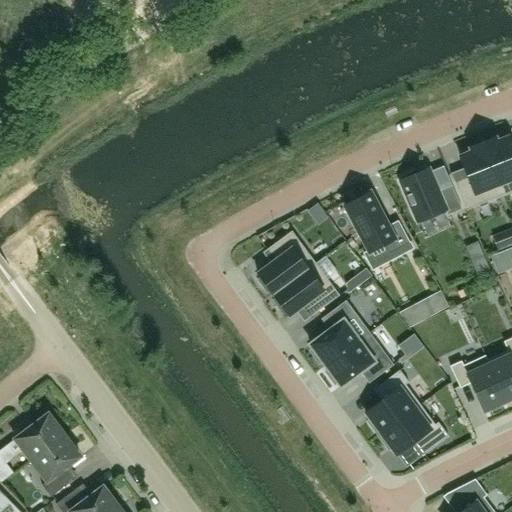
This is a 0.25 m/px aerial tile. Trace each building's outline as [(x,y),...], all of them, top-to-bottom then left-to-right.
[(497,142),(496,138),(483,143),(504,196),(511,192),(511,145),(509,137),(497,142)] [(471,152),(460,156),(468,176),(457,181),(468,210),(504,196),(483,143),(470,148),(471,152)] [(417,222),(445,210),(447,216),(461,210),(451,186),(438,191),(429,169),(416,174),(415,171),(401,176),(403,180),(400,181),(417,222)] [(388,226),(371,194),(345,207),(369,252),(384,244),(389,254),(410,243),(398,221),(388,226)] [(273,295),(316,264),(292,231),(267,250),(275,261),(258,274),(260,277),(257,280),(267,294),(271,291),(273,295)] [(339,295),(316,264),(273,295),(276,298),(273,301),(283,315),(286,312),(289,316),(306,303),(314,314),(339,295)] [(330,330),(310,345),(313,349),(311,351),(320,363),(323,361),(326,365),(370,332),(346,300),(321,319),(330,330)] [(326,365),(329,370),(326,372),(335,384),(338,382),(341,386),(361,372),(369,383),(394,364),(370,332),(326,365)] [(485,356),(505,401),(511,398),(511,337),(504,342),(508,351),(487,360),(485,356)] [(461,361),(450,366),(460,388),(471,383),(484,411),(505,401),(485,356),(463,366),(461,361)] [(382,401),(365,413),(370,419),(367,422),(378,436),(420,405),(404,384),(407,381),(398,369),(373,389),(382,401)] [(396,455),(413,443),(422,455),(447,437),(438,423),(434,426),(420,405),(378,436),(389,451),(392,449),(396,455)] [(31,461),(64,436),(48,414),(15,439),(6,446),(15,457),(23,451),(31,461)] [(64,436),(31,461),(47,482),(42,486),(51,497),(73,481),(66,472),(67,467),(80,457),(64,436)] [(0,455),(0,481),(1,482),(13,473),(0,455)] [(494,511),(484,498),(487,495),(475,479),(447,494),(460,511),(494,511)] [(113,511),(119,508),(103,487),(89,497),(84,496),(78,488),(56,504),(61,511),(113,511)] [(0,511),(13,511),(17,508),(0,490),(0,511)]
